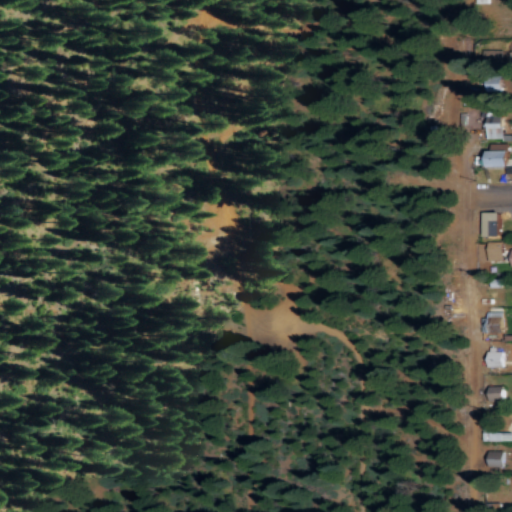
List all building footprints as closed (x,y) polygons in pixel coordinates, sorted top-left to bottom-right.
[(487,137),(503,137),(502,107),(486,107),(487,137)] [(489,149),(489,167),(510,167),(510,149),(489,149)] [(503,235),(504,211),(483,210),(483,235),(503,235)] [(487,258),(503,257),(503,241),(487,241),(487,258)] [(484,332),(504,331),(503,310),(483,311),(484,332)] [(504,350),(487,350),(488,371),(504,370),(504,350)] [(511,439),(511,430),(488,431),(488,440),(511,439)] [(503,451),(489,452),(490,464),(504,463),(503,451)]
